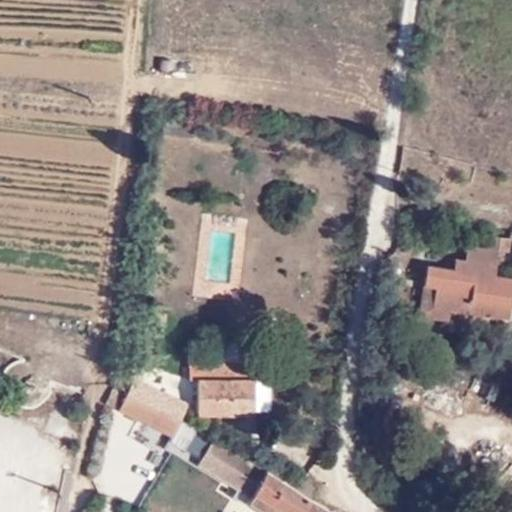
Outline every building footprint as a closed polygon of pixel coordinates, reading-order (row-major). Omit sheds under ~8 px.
[(143,188),(142,202),(166,202),(165,188),(143,188)] [(503,250),(502,253),(511,253),(511,238),(492,237),(492,249),(503,250)] [(437,308),(455,310),(511,318),(511,277),(500,275),(502,253),(503,250),(492,249),(471,246),(470,260),(459,259),(457,269),(432,265),(428,287),(439,289),(437,308)] [(439,289),(428,287),(423,317),(453,322),(455,310),(437,308),(439,289)] [(196,409),(254,409),(253,377),(252,365),(206,364),(205,375),(196,375),(196,409)] [(133,377),(125,391),(179,416),(186,402),(133,377)] [(254,409),(266,409),(267,378),(253,377),(254,409)] [(169,436),(179,416),(125,391),(115,386),(107,407),(169,436)] [(9,407),(23,410),(25,399),(12,395),(9,407)] [(98,454),(133,466),(141,440),(115,431),(109,446),(102,443),(98,454)] [(331,511),(314,501),(265,470),(215,437),(195,463),(249,500),(254,493),(284,511),(331,511)] [(275,454),(265,470),(314,501),(316,487),(316,482),(275,454)] [(284,511),(254,493),(249,500),(247,505),(259,511),(284,511)]
